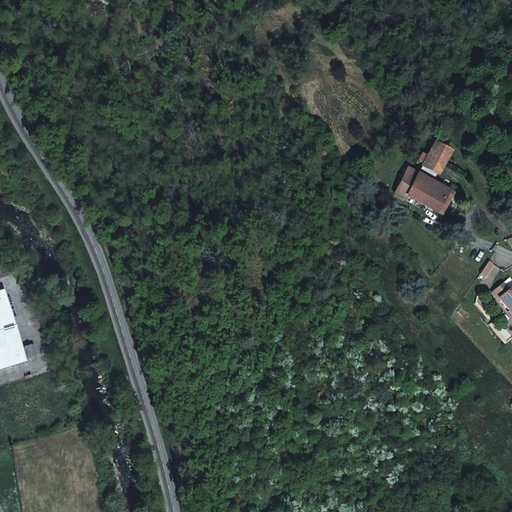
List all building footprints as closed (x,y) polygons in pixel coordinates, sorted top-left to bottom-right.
[(434,142),(427,156),(423,163),(422,165),(440,174),(452,150),(434,142)] [(407,166),(405,170),(415,176),(417,172),(407,166)] [(415,176),(405,170),(394,194),(404,199),(406,195),(438,211),(450,190),(417,172),(415,176)] [(489,261),(482,272),(486,274),(494,262),(490,259),(489,261)] [(511,288),(510,290),(505,283),(494,293),(501,301),(502,299),(511,311),(511,288)] [(3,289),(0,289),(0,367),(25,360),(3,289)] [(35,354),(32,343),(24,346),(27,356),(35,354)]
